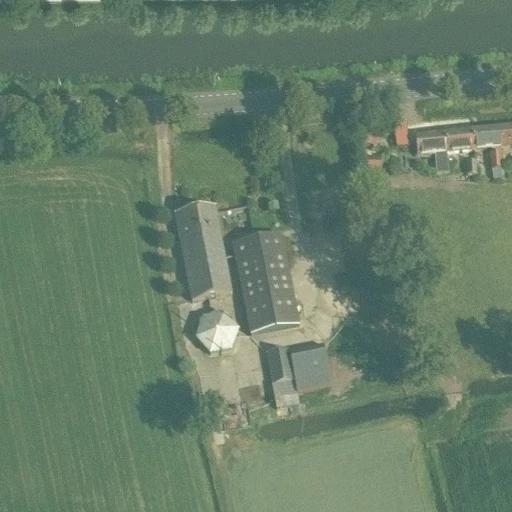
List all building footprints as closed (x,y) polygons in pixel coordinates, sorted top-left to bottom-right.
[(474,152),(511,148),(511,126),(472,130),(474,152)] [(447,155),(474,152),(472,130),(445,133),(447,155)] [(449,175),(447,155),(445,133),(417,135),(416,136),(418,158),(435,157),(437,176),(449,175)] [(500,171),(502,171),(500,155),(489,156),(490,172),(492,171),(493,182),(501,181),(500,171)] [(380,171),(381,161),(365,160),(364,170),(380,171)] [(466,178),(476,177),(475,164),(465,164),(466,178)] [(192,304),(231,297),(215,210),(175,218),(192,304)] [(227,225),(251,223),(250,210),(226,211),(227,225)] [(233,248),(250,339),(299,329),(282,239),(233,248)] [(231,354),(239,333),(224,316),(202,320),(194,342),(209,359),(231,354)] [(298,395),(331,388),(323,348),(290,355),(298,395)] [(276,411),(298,407),(288,351),(266,355),(276,411)]
